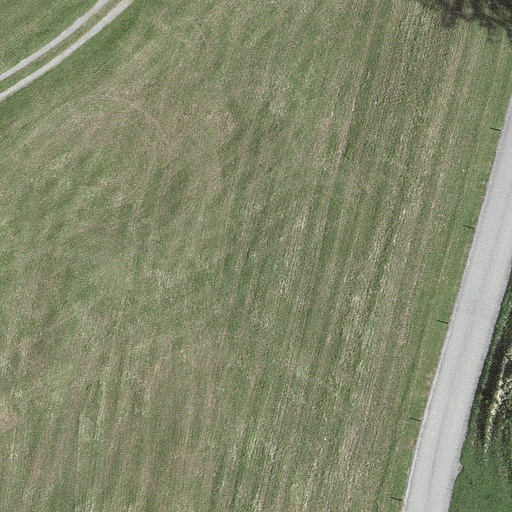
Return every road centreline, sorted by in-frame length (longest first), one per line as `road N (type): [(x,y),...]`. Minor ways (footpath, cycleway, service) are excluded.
road 1 (unclassified): [(511,174),(425,511)]
road 2 (track): [(117,0),(0,88)]
